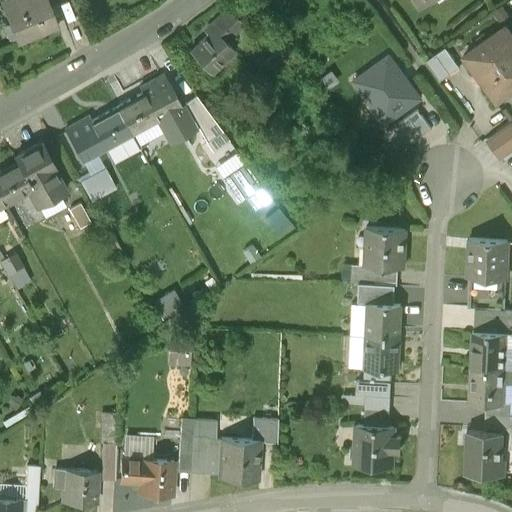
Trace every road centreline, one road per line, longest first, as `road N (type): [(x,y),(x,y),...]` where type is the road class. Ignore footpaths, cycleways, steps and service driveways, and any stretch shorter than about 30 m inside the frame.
road 1 (residential): [(441,182),(422,499)]
road 2 (residential): [(195,0),(154,33),(0,119)]
road 3 (residential): [(422,499),(334,497),(229,511)]
